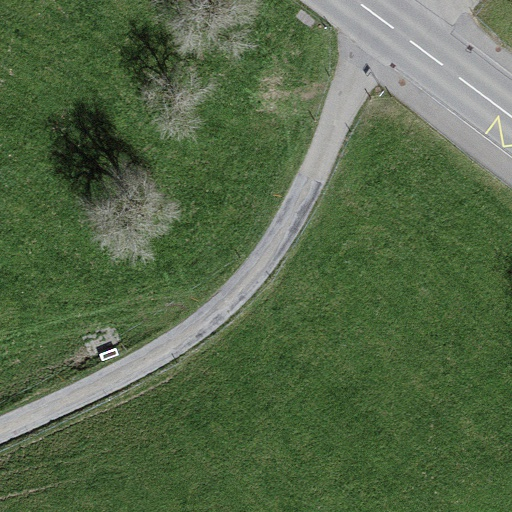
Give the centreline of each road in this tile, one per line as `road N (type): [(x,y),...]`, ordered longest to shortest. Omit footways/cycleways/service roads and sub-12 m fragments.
road 1 (unclassified): [(0,431),(128,373),(234,294),(306,201),(381,19)]
road 2 (tertiary): [(511,118),(381,19)]
